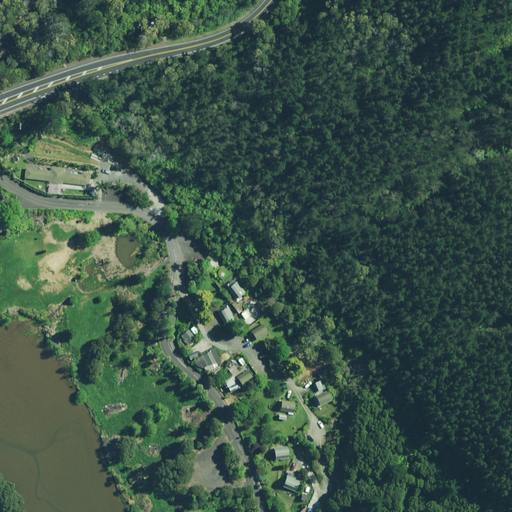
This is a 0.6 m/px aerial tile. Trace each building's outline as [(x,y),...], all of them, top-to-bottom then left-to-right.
[(65,169),(51,167),(51,171),(27,168),(26,179),(50,182),(50,183),(64,185),(64,184),(90,186),(91,173),(83,172),(82,175),(65,173),(65,169)] [(245,293),(237,282),(228,289),(236,300),(245,293)] [(227,307),(218,311),(225,323),(233,318),(227,307)] [(269,335),(263,325),(252,332),(259,342),(269,335)] [(199,333),(195,327),(191,330),(196,336),(199,333)] [(300,349),(293,343),(285,352),(292,358),(300,349)] [(217,362),(211,353),(202,358),(208,368),(217,362)] [(247,363),(242,358),(238,362),(243,367),(247,363)] [(252,377),(248,371),(237,378),(241,384),(252,377)] [(314,377),(308,371),(301,378),(306,384),(314,377)] [(296,404),(283,402),(281,412),(289,413),(289,415),(294,416),(296,404)] [(290,459),(289,447),(274,448),(275,460),(290,459)] [(300,481),(287,477),(283,488),(296,492),(300,481)]
